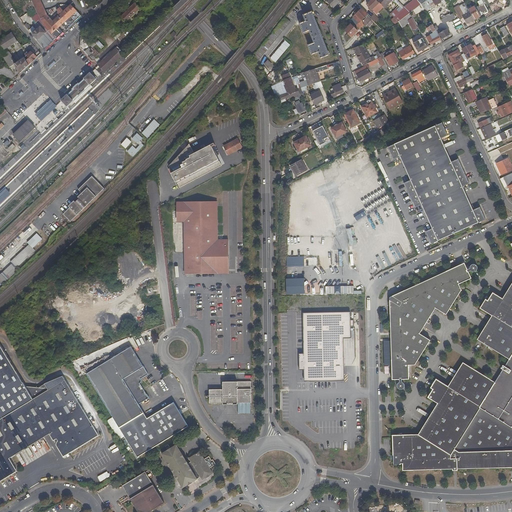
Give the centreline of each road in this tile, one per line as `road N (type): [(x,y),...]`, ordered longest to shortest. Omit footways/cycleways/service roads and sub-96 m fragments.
road 1 (unclassified): [(356,483),(374,465),(376,285),(511,222)]
road 2 (tertiary): [(264,134),(269,444)]
road 3 (residential): [(434,52),(511,207)]
road 4 (tertiary): [(177,0),(252,79),(264,134)]
road 5 (unclassified): [(511,491),(442,494),(356,483)]
road 6 (unclassified): [(170,333),(152,180)]
